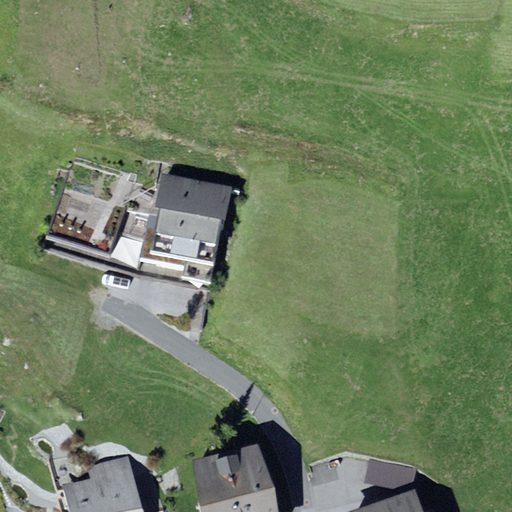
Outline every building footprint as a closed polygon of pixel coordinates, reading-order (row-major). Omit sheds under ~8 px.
[(133,182),(74,158),(42,239),(101,262),(133,182)] [(221,194),(157,180),(138,263),(203,277),(221,194)] [(257,449),(195,464),(195,511),(274,511),(273,498),(257,449)] [(91,485),(61,491),(66,511),(139,511),(156,508),(146,464),(127,469),(124,456),(87,465),(91,485)] [(420,511),(415,494),(361,511),(420,511)]
